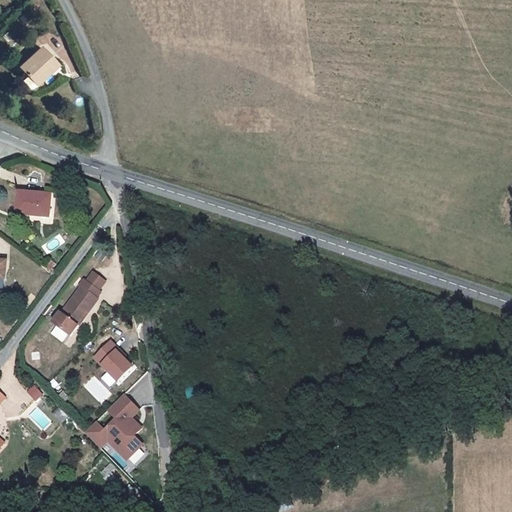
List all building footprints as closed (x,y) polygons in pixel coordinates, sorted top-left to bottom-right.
[(18,67),(32,83),(54,63),(40,47),(18,67)] [(57,66),(54,63),(32,83),(35,86),(57,66)] [(59,212),(59,192),(37,191),(27,191),(26,214),(43,215),(43,212),(59,212)] [(0,276),(15,277),(16,258),(0,257),(0,276)] [(100,272),(93,282),(105,291),(112,282),(100,272)] [(107,292),(105,291),(93,282),(90,280),(85,286),(87,287),(68,313),(66,312),(58,323),(77,336),(84,326),(82,325),(93,311),(95,312),(105,300),(103,298),(107,292)] [(84,326),(95,312),(93,311),(82,325),(84,326)] [(132,350),(126,344),(127,342),(119,334),(104,350),(128,373),(141,358),(132,350)] [(27,391),(36,400),(43,394),(34,384),(27,391)] [(116,404),(125,412),(114,424),(105,416),(95,427),(107,439),(114,431),(117,433),(137,452),(152,437),(143,428),(150,421),(140,411),(147,403),(132,388),(116,404)] [(114,431),(107,439),(109,441),(117,433),(114,431)]
